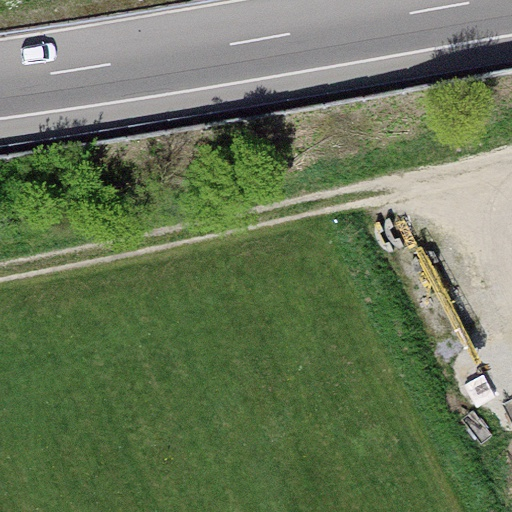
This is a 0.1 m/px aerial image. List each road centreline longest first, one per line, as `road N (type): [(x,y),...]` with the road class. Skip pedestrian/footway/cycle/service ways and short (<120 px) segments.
road 1 (track): [(0,271),(511,161)]
road 2 (motorway): [(0,80),(480,0)]
